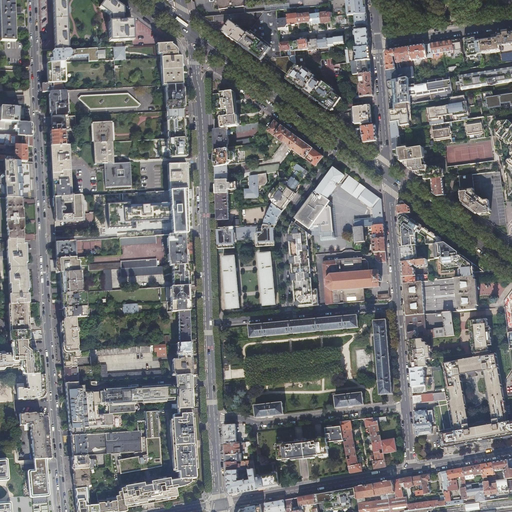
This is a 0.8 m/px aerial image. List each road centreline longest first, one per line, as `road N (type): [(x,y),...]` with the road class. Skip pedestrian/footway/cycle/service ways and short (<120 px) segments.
road 1 (residential): [(54,405),(32,0)]
road 2 (secondary): [(200,99),(209,321)]
road 3 (tertiary): [(219,503),(410,469)]
road 4 (residential): [(405,408),(268,424),(214,419)]
road 5 (residential): [(288,314),(282,224),(342,143)]
road 6 (secondary): [(387,177),(511,267)]
road 7 (secondary): [(232,61),(342,143)]
road 8 (residential): [(377,44),(511,23)]
road 9 (residential): [(387,177),(377,44)]
road 10 (residential): [(397,305),(387,177)]
